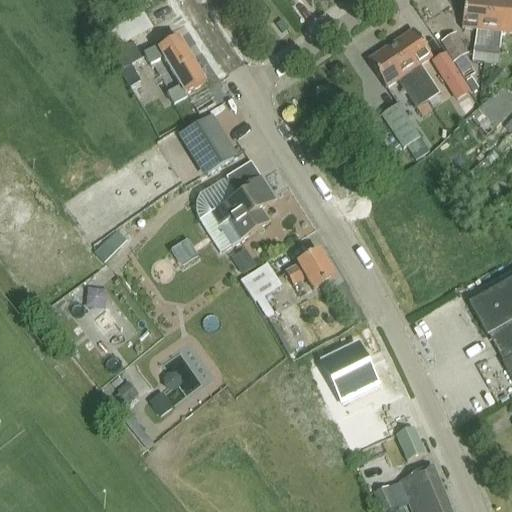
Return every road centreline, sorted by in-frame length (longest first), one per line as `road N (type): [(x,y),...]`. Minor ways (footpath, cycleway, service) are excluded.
road 1 (tertiary): [(478,511),(370,285),(249,91)]
road 2 (residential): [(249,91),(384,0)]
